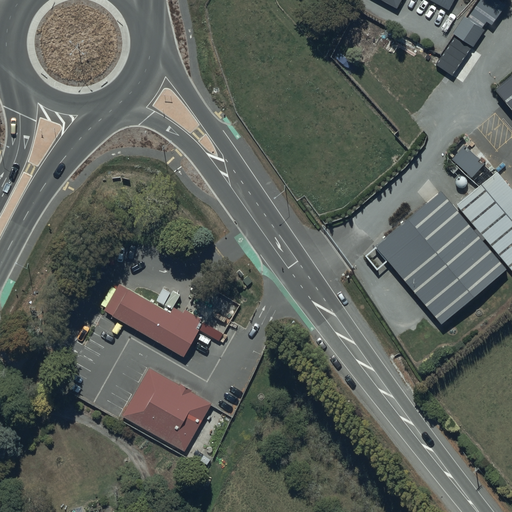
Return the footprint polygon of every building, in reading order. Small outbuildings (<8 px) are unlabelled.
[(484,24),(464,12),(452,31),(473,43),(484,24)] [(486,160),(465,141),(459,148),(458,148),(449,157),(454,161),(449,166),(455,172),(459,167),(465,172),(467,170),(473,175),(486,160)] [(511,185),(497,167),(457,200),(511,267),(511,185)] [(460,185),(461,185),(462,185),(463,185),(464,185),(464,184),(465,184),(465,183),(466,183),(466,182),(467,181),(467,180),(467,179),(467,178),(467,177),(466,177),(466,176),(465,175),(464,174),(463,174),(462,173),(461,173),(460,173),(459,173),(459,174),(458,174),(457,174),(457,175),(456,175),(456,176),(456,177),(455,177),(455,178),(455,179),(455,180),(455,181),(456,182),(456,183),(457,184),(458,184),(459,185),(460,185)] [(499,260),(442,190),(371,248),(428,318),(499,260)] [(120,279),(104,309),(184,353),(200,325),(197,323),(201,316),(185,307),(184,309),(174,303),(171,307),(120,279)] [(171,293),(153,283),(148,293),(166,302),(171,293)] [(213,399),(151,365),(124,413),(186,448),(213,399)] [(119,511),(116,501),(89,507),(90,510),(80,511),(119,511)]
